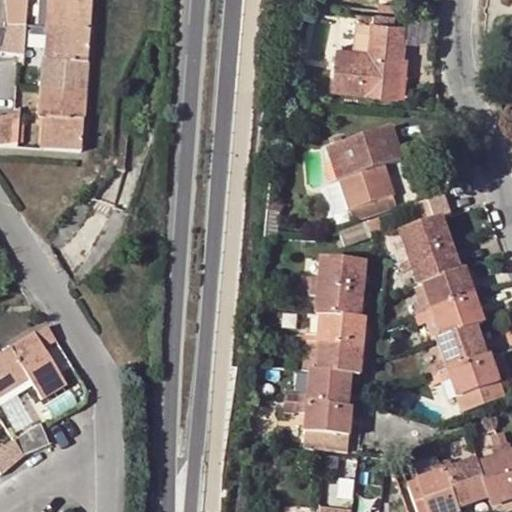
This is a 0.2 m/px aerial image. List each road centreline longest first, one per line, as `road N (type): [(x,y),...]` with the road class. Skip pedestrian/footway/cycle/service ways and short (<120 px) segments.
road 1 (secondary): [(190,511),(235,0)]
road 2 (secondary): [(203,0),(182,250),(178,511)]
road 3 (residential): [(104,440),(105,378),(0,220)]
road 4 (residential): [(511,216),(462,72),(468,0)]
road 5 (residential): [(0,502),(104,440)]
